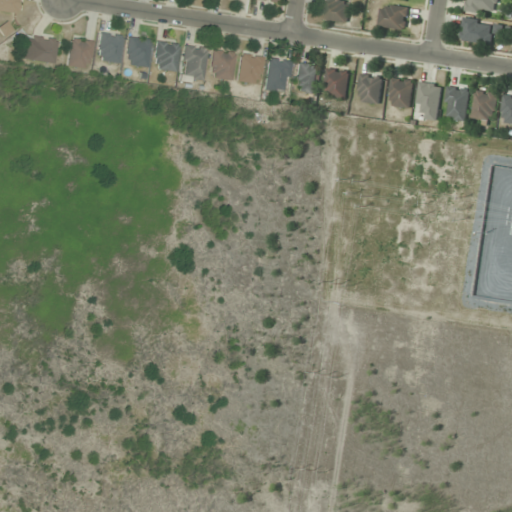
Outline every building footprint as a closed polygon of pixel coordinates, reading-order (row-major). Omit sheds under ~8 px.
[(349,0),(322,0),(322,20),(349,20),(349,0)] [(499,0),(466,0),(466,10),(498,14),(499,0)] [(409,7),(382,4),(380,26),(407,29),(409,7)] [(489,46),(496,26),(467,16),(460,36),(489,46)] [(120,35),(97,33),(95,61),(118,63),(120,35)] [(55,39),(30,36),(28,60),(52,63),(55,39)] [(144,67),(148,40),(127,37),(123,65),(144,67)] [(65,66),(88,69),(91,41),(68,39),(65,66)] [(174,71),(176,43),(155,40),(152,69),(174,71)] [(201,80),(204,48),(182,46),(179,78),(201,80)] [(207,77),(228,80),(233,52),(212,49),(207,77)] [(255,85),(261,58),(240,53),(234,81),(255,85)] [(283,93),(288,61),(267,58),(262,90),(283,93)] [(292,90),(314,93),(318,66),(296,63),(292,90)] [(350,70),(328,68),(326,95),(347,98),(350,70)] [(383,75),(361,74),(359,101),(381,103),(383,75)] [(414,80),(392,78),(390,105),(412,107),(414,80)] [(442,84),(420,82),(418,106),(427,107),(426,118),(439,119),(442,84)] [(446,118),(468,120),(470,88),(448,86),(446,118)] [(496,121),(498,93),(476,91),(475,120),(496,121)] [(511,95),(505,95),(502,123),(511,123),(511,95)]
